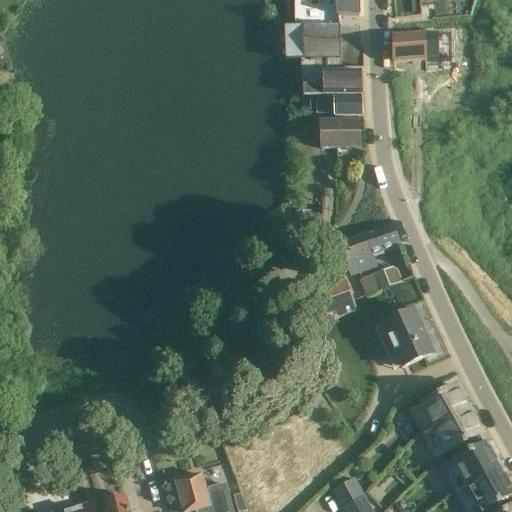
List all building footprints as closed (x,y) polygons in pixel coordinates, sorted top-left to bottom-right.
[(339,28),(339,18),(359,18),(358,0),(325,0),(325,5),(299,5),(299,28),(339,28)] [(393,0),(396,20),(421,19),(419,0),(393,0)] [(444,0),(445,18),(467,18),(466,0),(444,0)] [(437,92),(457,91),(511,88),(511,36),(495,37),(494,24),(433,27),(434,41),(426,41),(426,38),(393,39),(393,47),(393,64),(426,63),(426,52),(435,52),(437,92)] [(301,62),(324,61),(340,61),(340,28),(320,29),(306,29),(285,29),(285,62),(301,62)] [(303,98),(326,98),(361,96),(360,73),(325,75),(325,87),(303,88),(303,98)] [(335,114),(335,119),(362,118),(361,100),(341,100),(318,102),(319,114),(335,114)] [(321,123),(321,131),(322,151),(360,149),(358,122),(335,123),(321,123)] [(285,209),(282,222),(291,224),(294,211),(285,209)] [(392,226),(366,236),(372,250),(364,253),(366,258),(361,260),(363,265),(356,267),(354,263),(346,266),(350,278),(376,268),(371,256),(383,252),(400,245),(392,226)] [(372,250),(366,236),(346,244),(347,248),(338,251),(343,267),(346,266),(354,263),(356,267),(363,265),(361,260),(366,258),(364,253),(372,250)] [(378,281),(382,292),(394,287),(388,272),(372,278),(373,282),(378,281)] [(373,282),(372,278),(362,282),(368,297),(382,292),(378,281),(373,282)] [(318,295),(324,309),(317,311),(317,310),(302,316),(307,331),(356,313),(345,285),(318,295)] [(434,356),(414,311),(382,326),(383,328),(376,331),(382,345),(389,342),(402,370),(434,356)] [(409,413),(422,437),(468,411),(454,387),(440,395),(436,397),(436,398),(409,413)] [(463,445),(465,450),(481,440),(479,436),(481,435),(468,411),(422,437),(435,461),(463,445)] [(454,495),(500,470),(486,444),(484,445),(481,440),(465,450),(467,454),(440,469),(454,495)] [(485,511),(496,506),(499,510),(511,502),(511,491),(500,470),(454,495),(463,511),(485,511)] [(175,484),(182,511),(198,511),(209,509),(209,511),(232,511),(225,486),(206,491),(201,477),(191,480),(190,476),(176,480),(177,483),(175,484)] [(332,493),(342,510),(364,498),(354,481),(332,493)] [(246,511),(241,495),(233,498),(236,511),(246,511)] [(129,511),(125,498),(103,504),(105,511),(129,511)] [(371,511),(364,498),(342,510),(343,511),(371,511)] [(511,511),(511,502),(499,510),(499,511),(511,511)]
